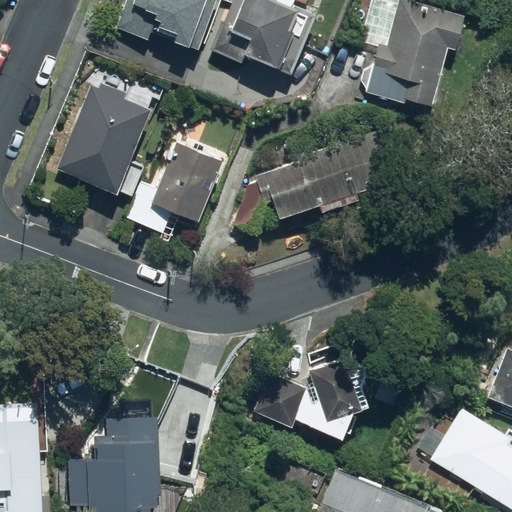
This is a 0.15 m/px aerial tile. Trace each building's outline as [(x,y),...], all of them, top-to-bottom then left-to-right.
[(127,0),(121,19),(200,46),(215,0),(127,0)] [(293,71),(323,2),(317,0),(235,0),(215,47),(225,51),(234,31),(246,36),(240,49),(293,71)] [(372,0),(364,41),(377,44),(367,96),(436,110),(449,39),(461,41),(467,12),(404,0),(372,0)] [(151,103),(95,81),(59,169),(115,192),(151,103)] [(373,147),(368,132),(315,150),(315,160),(290,171),(286,160),(261,168),(263,172),(249,182),(236,220),(261,228),(271,197),(278,217),(320,203),(323,212),(362,199),(387,151),(384,142),(373,147)] [(158,187),(141,182),(128,220),(164,232),(171,210),(202,221),(225,153),(175,136),(158,187)] [(511,342),(506,340),(486,388),(511,398),(511,342)] [(296,422),(311,380),(266,364),(251,406),(296,422)] [(311,380),(296,422),(345,440),(360,398),(311,380)] [(135,381),(135,395),(173,396),(173,383),(135,381)] [(11,511),(45,511),(42,399),(0,400),(0,478),(9,478),(11,511)] [(511,434),(463,401),(442,432),(431,424),(418,444),(511,508),(511,434)] [(156,511),(156,476),(175,476),(174,423),(107,423),(107,459),(69,459),(69,511),(156,511)] [(460,511),(461,510),(333,458),(310,511),(460,511)]
